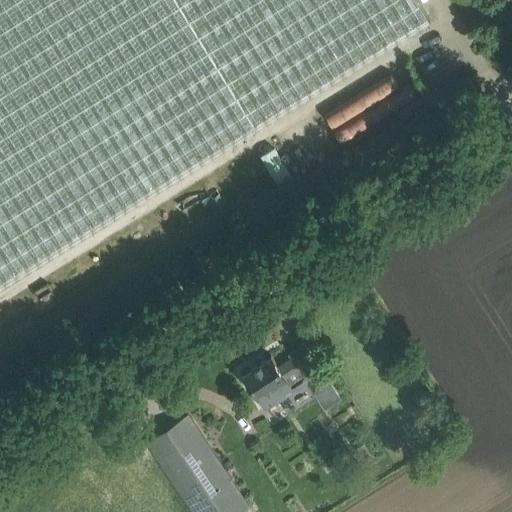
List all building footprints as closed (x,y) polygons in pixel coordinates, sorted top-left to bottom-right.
[(0,0),(0,286),(432,20),(418,0),(0,0)] [(320,110),(333,135),(406,98),(394,73),(320,110)] [(274,147),(261,154),(277,182),(290,175),(274,147)] [(272,355),(245,373),(254,387),(258,393),(259,395),(260,395),(267,406),(308,380),(315,389),(329,380),(330,380),(306,343),(305,343),(290,353),(293,356),(279,365),(272,355)] [(188,413),(148,440),(195,511),(239,511),(249,506),(188,413)]
